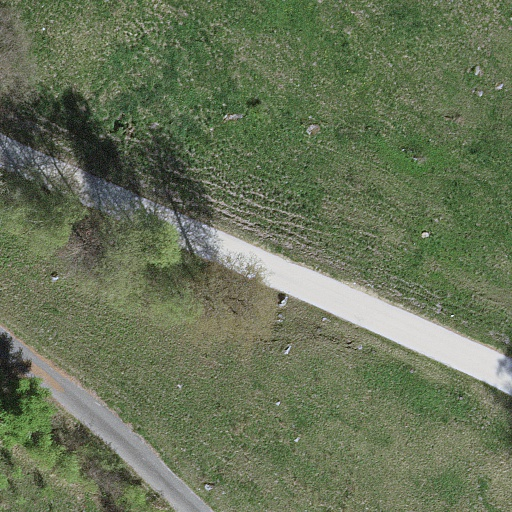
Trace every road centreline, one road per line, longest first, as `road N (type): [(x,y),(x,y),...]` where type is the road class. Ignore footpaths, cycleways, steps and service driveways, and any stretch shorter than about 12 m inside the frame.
road 1 (unclassified): [(511,383),(0,155)]
road 2 (unclassified): [(0,340),(71,394),(195,511)]
